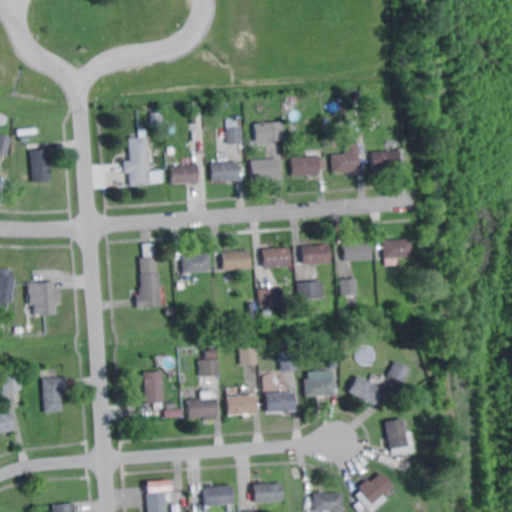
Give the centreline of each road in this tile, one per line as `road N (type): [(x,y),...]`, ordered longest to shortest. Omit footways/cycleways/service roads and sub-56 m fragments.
road 1 (residential): [(412,199),(74,229),(0,228)]
road 2 (residential): [(82,107),(111,511)]
road 3 (residential): [(334,442),(41,464),(0,476)]
